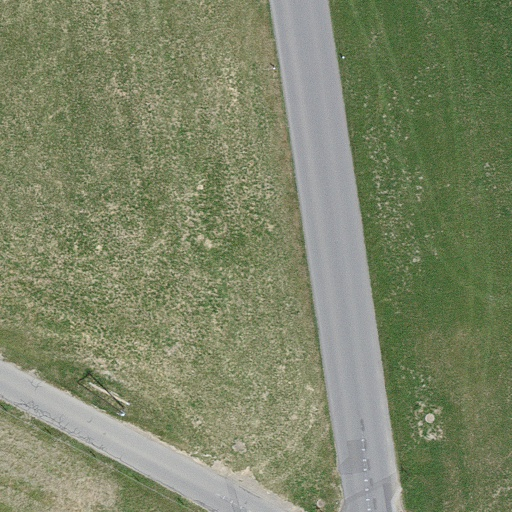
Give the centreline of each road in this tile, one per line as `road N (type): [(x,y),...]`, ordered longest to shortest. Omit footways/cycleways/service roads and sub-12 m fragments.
road 1 (tertiary): [(372,511),(306,0)]
road 2 (unclassified): [(0,378),(242,511)]
